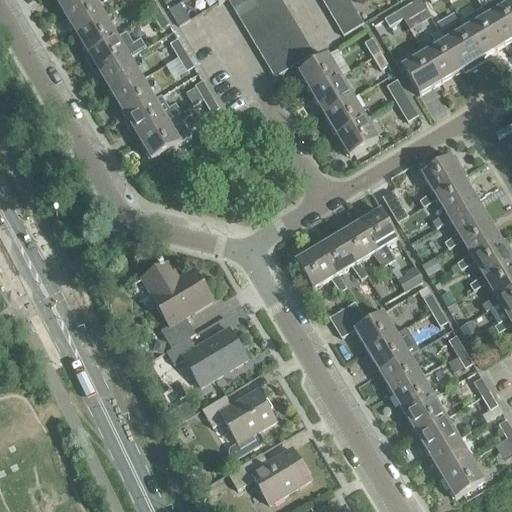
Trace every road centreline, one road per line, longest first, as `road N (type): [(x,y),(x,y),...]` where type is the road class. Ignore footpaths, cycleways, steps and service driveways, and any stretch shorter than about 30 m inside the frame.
road 1 (residential): [(250,250),(148,232),(129,220),(105,193),(0,12)]
road 2 (residential): [(402,511),(250,250)]
road 3 (residential): [(324,205),(214,25)]
road 4 (secondary): [(157,511),(73,338)]
road 5 (residential): [(470,115),(324,205)]
